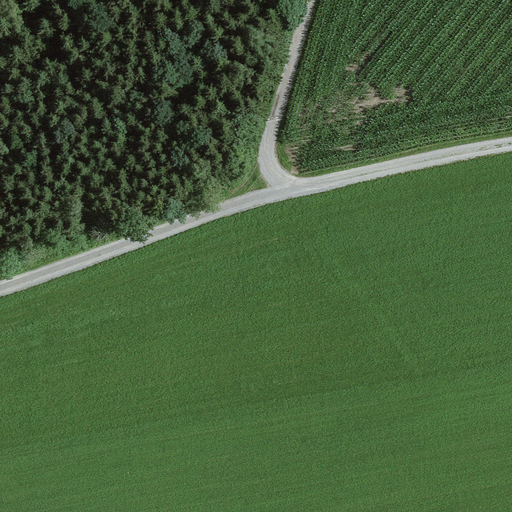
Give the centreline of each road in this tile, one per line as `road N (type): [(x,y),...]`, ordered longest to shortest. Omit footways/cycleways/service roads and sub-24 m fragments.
road 1 (track): [(511,143),(250,201),(0,290)]
road 2 (track): [(285,191),(272,119),(305,0)]
